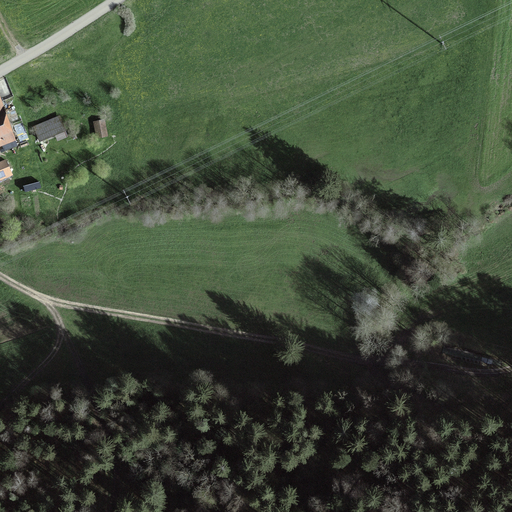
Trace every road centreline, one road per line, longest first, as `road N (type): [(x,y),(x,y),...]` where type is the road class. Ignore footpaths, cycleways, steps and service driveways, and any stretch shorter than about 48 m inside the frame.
road 1 (track): [(46,299),(375,361),(511,369)]
road 2 (track): [(96,511),(106,449),(94,400),(46,299),(0,275)]
road 3 (residential): [(0,74),(117,0)]
